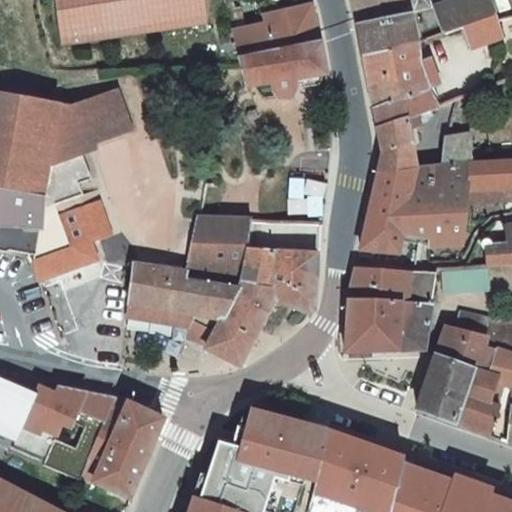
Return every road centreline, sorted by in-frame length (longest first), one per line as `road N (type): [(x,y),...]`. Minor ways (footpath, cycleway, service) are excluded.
road 1 (tertiary): [(296,361),(316,337),(338,273),(357,140),(328,0)]
road 2 (unclassified): [(511,465),(324,390),(296,361)]
road 3 (unclassified): [(0,360),(196,399)]
road 4 (tertiary): [(151,511),(196,399)]
